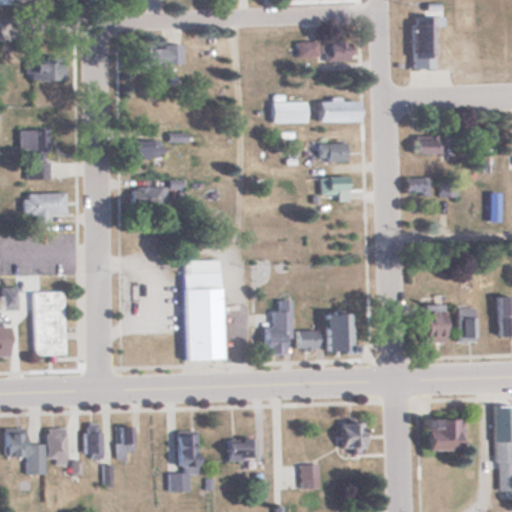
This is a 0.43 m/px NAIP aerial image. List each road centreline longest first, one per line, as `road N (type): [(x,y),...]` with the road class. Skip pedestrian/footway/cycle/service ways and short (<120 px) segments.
road 1 (residential): [(394,511),(374,0)]
road 2 (secondary): [(0,393),(511,378)]
road 3 (residential): [(375,12),(129,21),(96,39),(12,35)]
road 4 (residential): [(96,39),(94,391)]
road 5 (residential): [(379,98),(511,93)]
